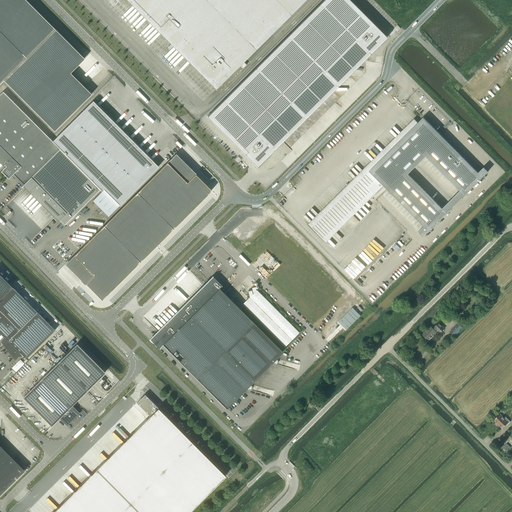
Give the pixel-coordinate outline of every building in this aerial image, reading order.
[(0,0),(0,83),(4,80),(54,131),(91,94),(70,73),(84,59),(25,0),(0,0)] [(127,0),(216,89),(305,0),(127,0)] [(219,104),(207,116),(244,153),(257,166),(331,93),(371,52),(387,37),(362,12),(349,0),(323,0),(262,62),(219,104)] [(64,224),(90,198),(108,216),(117,208),(120,205),(119,205),(121,204),(158,167),(93,101),(52,141),(3,91),(0,94),(0,162),(3,166),(4,165),(6,166),(3,169),(9,177),(8,178),(8,179),(12,175),(22,185),(21,186),(22,187),(23,186),(24,187),(25,187),(54,217),(57,220),(58,221),(59,220),(64,224)] [(484,167),(478,172),(423,117),(418,122),(414,118),(308,224),(326,243),(383,185),(384,185),(424,226),(418,232),(420,234),(423,236),(452,207),(459,200),(488,171),(484,167)] [(160,170),(66,263),(99,296),(100,296),(101,297),(102,297),(103,297),(104,296),(105,296),(209,193),(209,192),(209,191),(209,190),(209,189),(209,188),(209,187),(208,187),(208,186),(180,158),(164,174),(160,170)] [(0,331),(5,337),(3,339),(6,342),(4,344),(7,347),(15,358),(20,352),(26,358),(55,330),(12,287),(0,274),(0,331)] [(159,348),(163,344),(226,408),(282,351),(219,288),(222,285),(212,276),(149,339),(159,348)] [(250,297),(242,304),(285,347),(299,332),(257,290),(256,290),(255,287),(252,287),(253,293),(252,294),(251,290),(248,291),(250,297)] [(438,329),(441,332),(444,328),(439,322),(435,326),(433,328),(431,326),(423,334),(428,339),(436,331),(438,329)] [(450,330),(455,334),(462,327),(457,323),(450,330)] [(106,372),(77,343),(23,397),(52,425),(60,417),(67,425),(80,412),(73,405),(106,372)] [(149,416),(52,511),(188,511),(226,475),(146,395),(145,394),(141,398),(136,403),(149,416)] [(504,418),(499,414),(493,420),(502,428),(505,425),(506,425),(510,421),(505,417),(504,418)] [(0,493),(24,470),(1,446),(1,441),(0,441),(0,493)]
